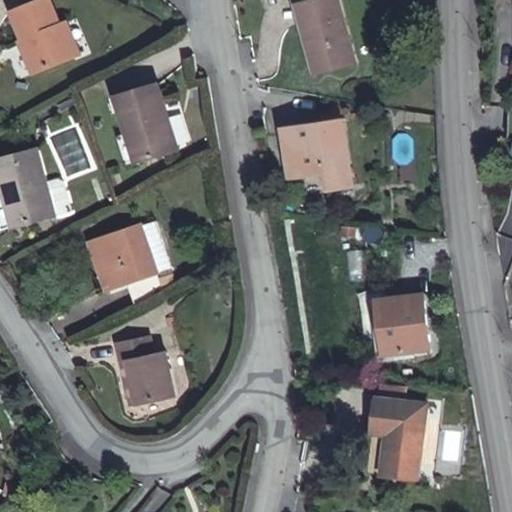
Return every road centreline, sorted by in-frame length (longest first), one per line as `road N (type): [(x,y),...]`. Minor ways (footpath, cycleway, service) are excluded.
road 1 (residential): [(455,0),(463,182),(511,463)]
road 2 (residential): [(271,340),(250,393),(214,428),(175,457),(137,459),(109,452),(92,437),(0,299)]
road 3 (residential): [(271,340),(220,0)]
road 4 (residential): [(264,511),(282,420),(271,340)]
